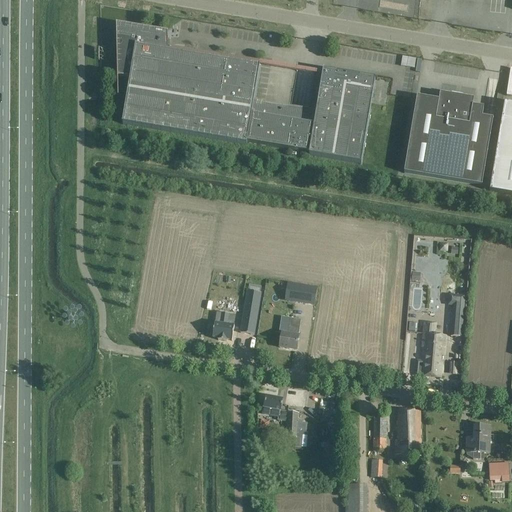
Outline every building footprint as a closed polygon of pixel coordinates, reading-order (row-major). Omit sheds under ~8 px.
[(243,145),(248,116),(257,67),(169,52),(168,33),(116,24),(118,77),(130,79),(122,125),(243,145)] [(311,127),(248,116),(243,145),(244,145),(244,144),(306,155),(306,156),(358,164),(372,79),(320,71),(311,127)] [(461,97),(461,98),(454,97),(454,96),(452,96),(440,94),(439,101),(417,97),(404,174),(482,187),(493,120),(482,118),(484,109),(473,107),(474,100),(463,98),(461,97)] [(511,105),(504,104),(490,192),(511,195),(511,105)] [(421,273),(412,273),(411,282),(420,283),(421,273)] [(288,284),(285,301),(315,306),(317,289),(288,284)] [(247,291),(240,334),(254,336),(261,294),(247,291)] [(453,306),(451,337),(461,338),(465,297),(449,296),(449,306),(453,306)] [(229,315),(221,314),(220,325),(215,324),(213,338),(232,341),(234,327),(228,326),(229,315)] [(282,318),(279,334),(282,335),(281,338),(280,348),(297,351),(298,341),(299,337),(301,321),(282,318)] [(421,376),(440,378),(442,362),(439,361),(440,356),(444,356),(446,337),(435,336),(436,324),(424,322),(421,348),(424,348),(423,361),(418,360),(416,376),(421,376)] [(411,343),(417,343),(418,332),(407,332),(406,355),(411,355),(411,343)] [(283,400),(266,397),(263,415),(278,418),(278,420),(287,422),(285,438),(296,439),(295,448),(302,448),(303,436),(306,436),(306,424),(299,423),(299,414),(287,413),(287,412),(280,411),(281,407),(282,407),(282,405),(283,400)] [(420,412),(398,411),(398,441),(395,441),(395,456),(420,457),(420,412)] [(386,416),(374,415),(373,452),(377,452),(377,455),(381,455),(381,453),(385,453),(386,416)] [(490,427),(474,427),(474,440),(467,439),(466,454),(467,454),(467,456),(473,460),(484,460),(484,454),(489,454),(490,427)] [(330,441),(329,457),(342,458),(343,442),(330,441)] [(383,461),(372,461),(370,478),(381,479),(383,461)] [(509,472),(509,464),(489,465),(490,482),(494,482),(494,484),(502,484),(502,483),(510,483),(509,472)] [(461,466),(450,466),(450,475),(461,475),(461,466)] [(347,485),(346,511),(367,511),(367,485),(347,485)]
